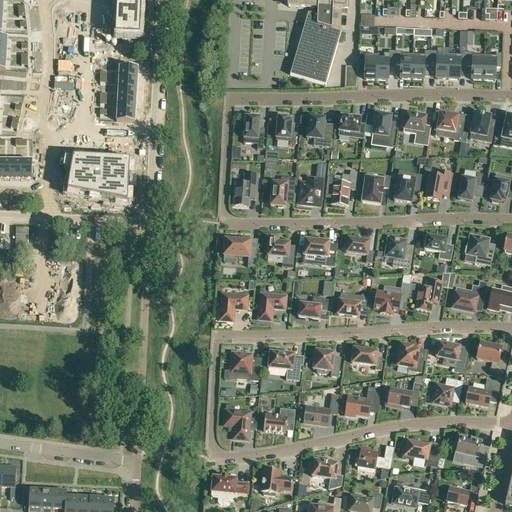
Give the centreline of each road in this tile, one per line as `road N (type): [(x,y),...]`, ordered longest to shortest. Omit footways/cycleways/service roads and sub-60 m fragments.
road 1 (residential): [(511,327),(217,335),(210,440),(213,456),(226,460),(412,425),(511,420)]
road 2 (residential): [(511,95),(229,97),(223,209),(235,222),(511,218)]
road 3 (unclassified): [(134,511),(136,462),(0,442)]
road 4 (residential): [(79,131),(39,131),(47,80),(44,0)]
road 5 (unclassified): [(150,223),(0,216)]
road 6 (residential): [(68,0),(86,2),(79,131)]
road 7 (unclassified): [(154,130),(161,0)]
